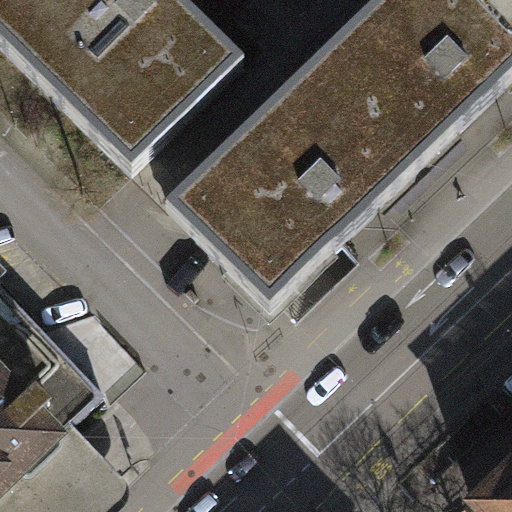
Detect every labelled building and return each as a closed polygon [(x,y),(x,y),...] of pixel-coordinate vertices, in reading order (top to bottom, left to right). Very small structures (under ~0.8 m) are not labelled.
[(0,0),(0,48),(133,180),(245,71),(172,0),(0,0)] [(511,0),(392,0),(170,215),(271,320),(347,246),(511,87),(511,0)] [(105,400),(1,293),(0,294),(0,500),(77,427),(105,400)] [(126,478),(77,427),(0,500),(0,511),(120,511),(127,506),(131,491),(126,478)] [(511,511),(511,474),(475,510),(477,511),(511,511)]
